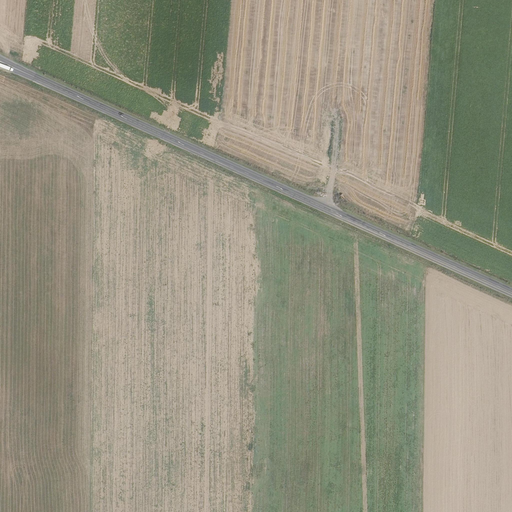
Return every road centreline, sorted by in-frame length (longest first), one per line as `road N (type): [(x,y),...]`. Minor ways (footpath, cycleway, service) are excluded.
road 1 (primary): [(326,209),(17,69)]
road 2 (primary): [(326,209),(511,292)]
